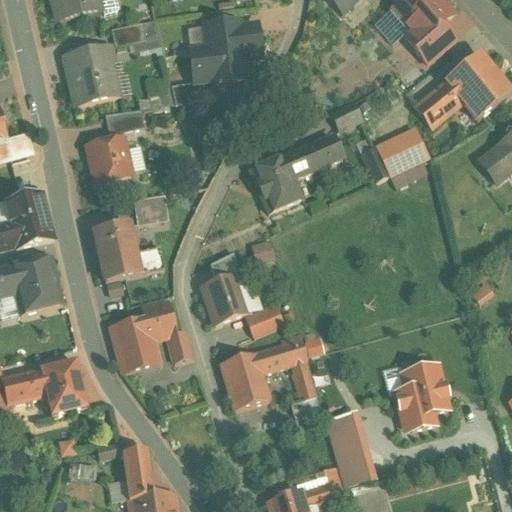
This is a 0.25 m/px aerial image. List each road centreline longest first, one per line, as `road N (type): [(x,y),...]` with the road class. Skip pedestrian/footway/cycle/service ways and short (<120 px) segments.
road 1 (residential): [(13,0),(93,325),(127,397),(207,511)]
road 2 (residential): [(299,0),(263,94),(187,240),(182,271),(255,511)]
